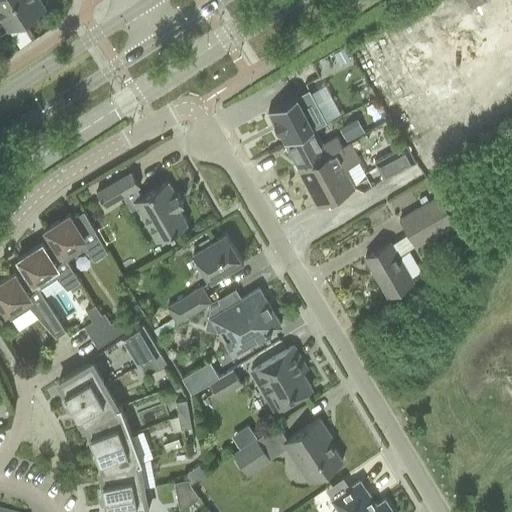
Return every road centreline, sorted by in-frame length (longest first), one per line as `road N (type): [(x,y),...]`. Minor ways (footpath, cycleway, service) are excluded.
road 1 (residential): [(0,236),(53,183),(174,113),(193,114),(440,511)]
road 2 (unknown): [(276,244),(386,185),(511,91)]
road 3 (secondary): [(0,138),(158,42)]
road 4 (secondary): [(138,9),(0,98)]
road 5 (residential): [(0,460),(19,432),(23,385),(74,350)]
